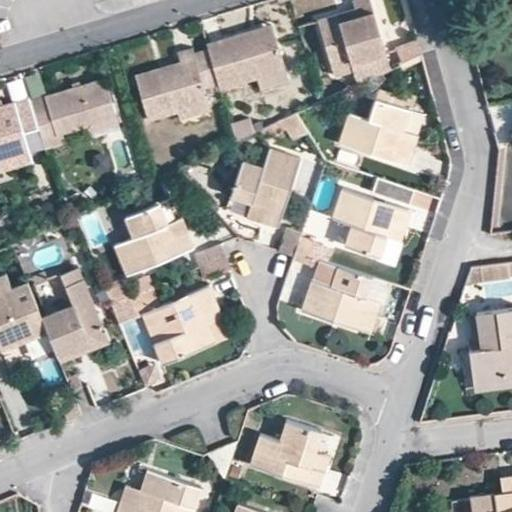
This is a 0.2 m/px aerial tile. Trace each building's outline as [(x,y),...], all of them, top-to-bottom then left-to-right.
[(318,18),(333,65),(384,48),(368,0),(350,0),(353,7),(356,15),(339,20),(336,13),(318,18)] [(356,15),(353,7),(336,13),(339,20),(356,15)] [(511,11),(499,12),(501,37),(511,35),(511,11)] [(275,31),(274,24),(252,30),(253,37),(275,31)] [(220,84),(286,66),(275,31),(253,37),(252,30),(208,42),(210,48),(220,84)] [(397,45),(401,61),(420,53),(419,50),(416,40),(397,45)] [(385,49),(390,67),(401,61),(397,45),(385,49)] [(220,84),(210,48),(195,53),(193,48),(179,52),(182,61),(183,67),(162,73),(161,67),(137,74),(151,117),(179,108),(209,100),(206,88),(220,84)] [(389,67),(384,48),(333,65),(337,77),(352,72),(355,83),(389,67)] [(162,73),(183,67),(182,61),(161,67),(162,73)] [(85,121),(112,112),(101,75),(30,95),(39,127),(43,143),(62,138),(60,128),(85,121)] [(0,103),(0,153),(27,146),(24,131),(39,127),(30,95),(0,103)] [(347,110),(337,141),(408,165),(418,133),(404,129),(410,108),(373,96),(367,117),(347,110)] [(181,115),(211,107),(209,100),(179,108),(181,115)] [(296,111),(307,129),(317,124),(308,106),(296,111)] [(280,118),(290,137),(307,129),(296,111),(280,118)] [(87,129),(115,122),(112,112),(85,121),(87,129)] [(231,121),(236,139),(256,130),(251,115),(231,121)] [(0,169),(31,161),(27,146),(0,153),(0,169)] [(242,158),(230,194),(251,201),(246,217),(275,226),(299,156),(270,146),(263,165),(242,158)] [(408,202),(412,188),(374,175),(369,190),(408,202)] [(341,185),(331,216),(350,222),(343,243),(380,255),(387,235),(399,240),(410,209),(341,185)] [(113,244),(125,273),(192,245),(180,215),(166,221),(158,202),(122,217),(131,237),(113,244)] [(279,248),(294,253),(301,230),(286,225),(279,248)] [(221,244),(197,252),(204,275),(228,267),(221,244)] [(373,275),(318,256),(301,307),(370,330),(381,300),(366,295),(373,275)] [(106,339),(76,266),(58,273),(70,302),(56,308),(40,314),(46,331),(58,359),(106,339)] [(0,347),(32,336),(46,331),(40,314),(26,281),(11,286),(5,273),(0,274),(0,347)] [(388,280),(373,275),(366,295),(381,300),(388,280)] [(105,289),(110,301),(127,294),(129,293),(123,282),(105,289)] [(141,312),(162,362),(215,339),(207,321),(221,316),(207,283),(141,312)] [(110,301),(114,311),(131,304),(127,294),(110,301)] [(468,347),(474,389),(511,384),(511,305),(474,311),(479,346),(468,347)] [(207,321),(215,339),(229,333),(221,316),(207,321)] [(0,347),(4,357),(35,345),(32,336),(0,347)] [(160,379),(153,363),(138,369),(144,386),(160,379)] [(80,385),(74,371),(65,375),(70,389),(80,385)] [(259,433),(249,463),(318,485),(328,455),(315,450),(322,430),(285,418),(278,439),(259,433)] [(124,484),(114,511),(191,511),(200,487),(146,468),(138,489),(124,484)] [(511,511),(511,473),(500,475),(502,490),(469,495),(471,511),(511,511)] [(264,511),(236,503),(232,511),(264,511)]
